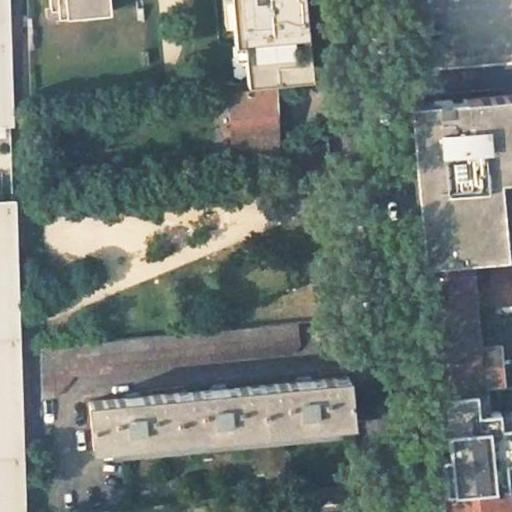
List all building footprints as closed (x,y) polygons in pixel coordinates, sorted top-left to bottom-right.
[(0,0),(0,511),(23,511),(9,0),(0,0)] [(50,0),(51,8),(59,8),(60,15),(82,13),(81,5),(111,3),(110,0),(231,0),(235,43),(250,41),(251,54),(245,55),(247,82),(275,79),(312,75),(304,0),(50,0)] [(111,3),(81,5),(82,13),(111,10),(111,3)] [(247,82),(230,84),(230,95),(276,90),(275,79),(247,82)] [(230,84),(213,86),(214,106),(231,104),(230,95),(230,84)] [(276,90),(230,95),(231,104),(232,145),(242,144),(278,140),(276,90)] [(511,96),(410,106),(424,266),(511,258),(511,96)] [(278,140),(242,144),(242,152),(278,150),(278,140)] [(511,258),(464,263),(467,300),(511,296),(511,258)] [(436,395),(475,391),(472,351),(468,313),(467,300),(464,263),(424,266),(429,321),(436,395)] [(511,315),(511,296),(467,300),(469,318),(511,315)] [(327,319),(328,335),(345,334),(343,317),(327,319)] [(298,322),(40,347),(41,396),(53,397),(73,373),(291,353),(300,342),(298,322)] [(504,388),(500,348),(472,351),(475,391),(504,388)] [(349,376),(261,385),(266,431),(353,422),(349,376)] [(261,385),(175,392),(180,439),(266,431),(261,385)] [(175,392),(89,401),(93,447),(123,444),(180,439),(175,392)] [(511,400),(504,401),(472,405),(478,442),(484,488),(507,486),(511,485),(511,446),(510,429),(511,429),(511,400)] [(472,405),(437,410),(440,447),(478,442),(472,405)] [(484,488),(445,492),(446,511),(509,511),(509,504),(507,486),(484,488)]
